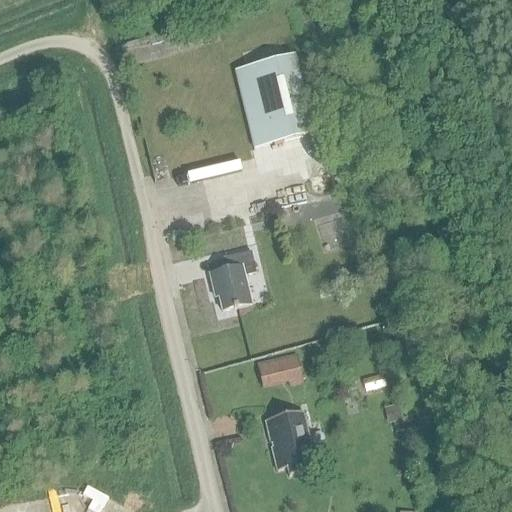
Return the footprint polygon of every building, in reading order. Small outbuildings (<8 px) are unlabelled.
[(294,60),(250,71),(270,147),(314,136),(294,60)] [(225,273),(209,277),(213,290),(216,289),(222,315),(233,312),(233,313),(237,312),(237,311),(251,308),(251,307),(248,307),(241,280),(256,276),(251,254),(222,261),(225,273)] [(295,356),(256,365),(260,382),(286,376),(288,384),(289,388),(302,385),(295,356)] [(383,410),(387,426),(392,425),(401,423),(398,407),(383,410)] [(302,414),(265,423),(277,473),(286,471),(288,479),(308,474),(306,466),(314,464),(302,414)]
